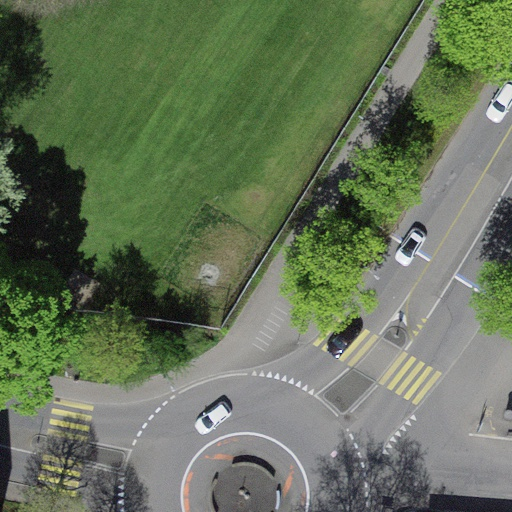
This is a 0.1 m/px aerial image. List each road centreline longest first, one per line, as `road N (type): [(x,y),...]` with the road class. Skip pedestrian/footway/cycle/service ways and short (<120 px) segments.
road 1 (residential): [(333,461),(417,356),(429,292)]
road 2 (residential): [(429,292),(368,323),(264,402)]
road 3 (residential): [(184,421),(68,420),(0,434)]
road 4 (residential): [(429,292),(511,149)]
road 5 (residential): [(0,434),(134,511)]
